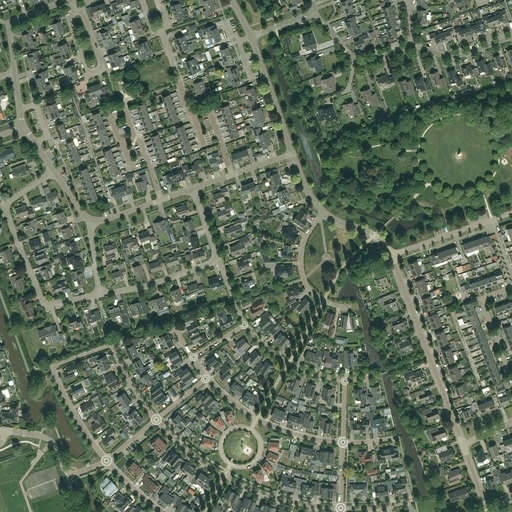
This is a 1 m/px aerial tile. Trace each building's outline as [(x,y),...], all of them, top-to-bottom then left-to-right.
[(116,0),(119,7),(116,8),(113,9),(115,15),(124,11),(122,7),(126,6),(123,0),(116,0)] [(130,0),(123,0),(126,6),(129,4),(131,9),(139,6),(137,0),(131,2),(130,0)] [(175,0),(176,1),(177,4),(171,6),(173,12),(182,9),(181,6),(183,6),(182,5),(184,4),(184,3),(183,0),(175,0)] [(468,0),(455,5),(456,8),(458,7),(459,10),(470,6),(468,0)] [(102,16),(106,15),(111,13),(109,6),(106,7),(105,3),(98,6),(101,13),(102,16)] [(213,4),(205,7),(207,10),(203,11),(205,17),(212,14),(211,11),(215,10),(213,4)] [(386,4),(380,6),(381,8),(383,8),(384,13),(392,10),(391,5),(387,6),(386,4)] [(454,17),(448,4),(445,5),(450,18),(454,17)] [(352,5),(343,8),(345,13),(349,12),(351,16),(358,13),(356,7),(353,8),(352,5)] [(101,13),(98,6),(92,8),(93,12),(91,13),(93,20),(99,18),(97,14),(101,13)] [(428,6),(421,7),(421,10),(418,10),(418,15),(427,15),(426,9),(428,9),(428,6)] [(182,9),(173,12),(175,18),(181,16),(182,19),(189,17),(187,11),(183,12),(182,9)] [(478,9),(471,11),(473,15),(477,14),(478,17),(481,16),(478,9)] [(499,11),(495,12),(496,15),(499,23),(505,22),(503,17),(506,16),(503,9),(499,11)] [(494,15),(491,16),(494,25),(499,23),(496,15),(495,12),(493,13),(494,15)] [(490,14),(487,15),(482,17),(484,23),(487,22),(489,27),(494,25),(491,16),(490,14)] [(427,15),(418,15),(419,21),(422,20),(422,23),(429,23),(428,20),(427,20),(427,15)] [(348,22),(346,22),(347,25),(346,25),(346,26),(347,28),(348,29),(348,28),(348,29),(357,25),(354,19),(356,18),(355,16),(347,19),(348,22)] [(131,21),(131,19),(130,17),(129,18),(126,19),(124,19),(127,26),(131,24),(133,29),(141,25),(139,19),(131,21)] [(57,18),(55,19),(48,22),(50,27),(53,26),(55,30),(63,27),(61,21),(59,22),(57,18)] [(481,20),(473,22),(477,33),(482,32),(480,27),(483,26),(481,20)] [(473,22),(468,24),(471,35),(477,33),(473,22)] [(103,27),(105,32),(101,33),(103,39),(112,36),(111,33),(113,32),(110,24),(103,27)] [(471,35),(468,24),(466,25),(466,27),(463,28),(466,37),(471,35)] [(130,35),(131,38),(126,40),(127,43),(132,41),(138,39),(136,35),(144,32),(141,25),(133,29),(134,33),(130,35)] [(357,25),(348,29),(351,35),(355,33),(356,36),(362,34),(359,28),(358,28),(357,25)] [(63,27),(55,30),(56,34),(53,34),(55,40),(56,40),(57,42),(61,40),(60,39),(62,38),(61,35),(65,33),(63,27)] [(207,38),(219,34),(217,28),(210,30),(209,27),(202,30),(203,33),(205,32),(207,38)] [(444,32),(447,41),(452,39),(451,34),(454,33),(451,27),(446,29),(447,31),(444,32)] [(466,37),(463,28),(460,30),(459,27),(454,29),(456,35),(459,34),(461,39),(466,37)] [(25,41),(32,38),(31,35),(33,34),(32,28),(26,30),(27,33),(23,35),(25,41)] [(188,34),(187,31),(181,34),(182,36),(176,39),(178,45),(187,42),(186,39),(190,38),(188,34)] [(397,36),(396,31),(388,34),(389,39),(388,39),(389,42),(395,40),(394,37),(397,36)] [(447,41),(444,32),(441,33),(440,31),(438,32),(439,34),(442,42),(447,41)] [(305,54),(313,52),(312,48),(316,46),(315,43),(316,43),(312,33),(306,35),(307,39),(304,40),(306,46),(302,47),(305,54)] [(442,42),(439,34),(436,35),(435,33),(429,35),(431,41),(435,39),(437,44),(442,42)] [(207,38),(209,44),(207,45),(208,48),(215,45),(214,42),(221,40),(219,34),(207,38)] [(354,42),(357,48),(365,45),(364,41),(369,39),(367,34),(361,36),(362,39),(354,42)] [(113,40),(112,36),(103,39),(105,46),(105,45),(106,48),(117,44),(115,39),(113,40)] [(33,42),(32,38),(25,41),(27,47),(31,45),(32,48),(38,46),(36,41),(33,42)] [(134,42),(134,43),(132,43),(133,45),(134,45),(135,46),(136,45),(137,48),(140,47),(141,50),(149,47),(147,41),(141,43),(140,40),(134,42)] [(61,52),(69,49),(67,43),(59,46),(58,42),(53,44),(55,49),(59,48),(61,52)] [(188,45),(187,42),(178,45),(180,51),(186,49),(187,52),(194,49),(192,43),(188,45)] [(224,46),(220,47),(219,45),(214,47),(217,54),(221,52),(222,56),(230,53),(228,47),(225,48),(224,46)] [(111,61),(119,58),(118,55),(122,53),(120,47),(113,50),(114,53),(109,55),(111,61)] [(149,47),(141,50),(138,51),(139,55),(138,55),(139,57),(140,61),(147,58),(146,55),(152,53),(149,47)] [(58,58),(54,59),(56,65),(60,64),(60,63),(65,62),(64,58),(71,55),(69,49),(61,52),(62,56),(58,58)] [(30,63),(39,60),(37,54),(40,53),(39,50),(32,52),(33,55),(28,57),(30,63)] [(230,53),(222,56),(220,57),(221,60),(219,61),(221,67),(224,66),(224,65),(230,63),(229,60),(232,59),(230,53)] [(198,64),(196,58),(198,58),(197,54),(190,57),(191,60),(185,62),(188,68),(198,64)] [(494,56),(495,61),(492,62),(494,69),(497,68),(497,66),(502,64),(504,68),(507,67),(505,59),(502,60),(500,54),(494,56)] [(309,58),(309,59),(306,61),(308,67),(310,66),(310,68),(315,66),(316,70),(324,68),(322,62),(322,61),(321,57),(318,58),(317,55),(309,58)] [(121,64),(119,58),(111,61),(113,67),(119,65),(120,68),(126,66),(125,63),(121,64)] [(478,67),(479,72),(486,70),(487,75),(493,73),(491,65),(487,66),(484,59),(477,61),(478,67)] [(39,60),(30,63),(33,69),(37,67),(38,70),(45,68),(44,65),(41,66),(39,60)] [(65,75),(76,71),(74,65),(68,67),(67,64),(60,66),(61,69),(63,69),(65,75)] [(198,64),(188,68),(190,74),(196,72),(197,75),(203,73),(202,70),(201,70),(199,64),(198,64)] [(466,67),(462,68),(464,76),(471,74),(472,77),(478,75),(475,68),(473,69),(471,64),(466,66),(466,67)] [(230,77),(240,73),(238,67),(233,69),(232,66),(227,68),(228,73),(230,77)] [(447,72),(450,79),(449,79),(450,83),(456,81),(458,86),(464,83),(461,76),(458,77),(455,69),(447,72)] [(45,71),(39,73),(41,77),(36,78),(38,84),(45,82),(46,81),(45,78),(47,77),(49,77),(47,70),(45,71)] [(65,75),(68,74),(69,77),(65,78),(67,85),(74,82),(73,79),(78,77),(76,71),(65,75)] [(432,78),(434,84),(439,83),(441,87),(446,85),(444,77),(440,78),(438,72),(431,74),(432,78)] [(240,73),(230,77),(231,81),(234,87),(239,84),(238,81),(242,79),(240,73)] [(378,78),(380,87),(388,84),(390,87),(396,85),(393,77),(389,78),(388,75),(382,76),(382,77),(378,78)] [(196,88),(205,85),(204,82),(207,81),(205,76),(200,78),(201,81),(194,83),(196,88)] [(312,78),(315,86),(321,83),(319,76),(312,78)] [(333,76),(322,80),(327,92),(336,89),(333,81),(334,81),(333,76)] [(428,79),(424,80),(422,76),(414,79),(417,88),(421,87),(422,91),(427,90),(427,91),(431,89),(428,79)] [(399,82),(402,91),(407,89),(409,94),(415,92),(412,84),(408,86),(406,79),(399,82)] [(45,82),(38,84),(40,90),(45,88),(46,92),(52,90),(50,84),(46,85),(45,82)] [(100,83),(94,86),(97,94),(103,92),(104,96),(108,95),(106,88),(102,89),(100,83)] [(205,85),(196,88),(198,94),(204,91),(206,97),(212,95),(209,87),(206,88),(205,85)] [(248,96),(256,93),(253,87),(249,89),(248,85),(238,89),(240,95),(247,92),(248,96)] [(97,94),(94,86),(88,88),(90,94),(86,95),(88,102),(92,100),(92,99),(98,97),(97,94)] [(362,91),(364,97),(362,98),(363,102),(371,99),(373,104),(378,103),(375,94),(372,95),(370,89),(362,91)] [(248,96),(245,97),(247,100),(249,106),(255,104),(253,101),(258,99),(256,93),(248,96)] [(164,102),(172,99),(171,97),(172,96),(171,94),(162,97),(164,102)] [(50,112),(58,109),(56,105),(61,103),(59,97),(54,99),(55,103),(47,106),(50,112)] [(173,99),(172,99),(164,102),(166,107),(173,105),(173,102),(174,102),(173,99)] [(354,105),(353,102),(343,105),(344,110),(348,109),(350,115),(353,113),(354,115),(361,113),(358,104),(354,105)] [(139,111),(147,108),(145,103),(137,105),(138,108),(137,108),(138,111),(139,111)] [(175,104),(173,105),(166,107),(168,112),(175,110),(174,107),(176,107),(175,104)] [(223,113),(230,110),(229,105),(221,107),(222,110),(221,110),(222,113),(223,113)] [(326,107),(318,110),(321,120),(327,117),(328,120),(337,116),(333,106),(326,108),(326,107)] [(255,117),(263,114),(261,107),(253,110),(252,107),(246,109),(248,114),(253,112),(255,117)] [(147,108),(139,111),(140,113),(139,114),(140,117),(141,116),(149,114),(147,108)] [(58,109),(50,112),(52,118),(60,115),(61,119),(66,117),(64,111),(60,113),(58,109)] [(176,109),(175,110),(168,112),(169,118),(177,115),(176,112),(177,112),(176,109)] [(223,113),(224,115),(223,116),(223,118),(224,118),(225,118),(232,115),(230,110),(223,113)] [(102,117),(100,114),(103,113),(102,111),(92,114),(94,120),(102,117)] [(149,114),(141,116),(142,119),(141,119),(142,122),(143,121),(150,119),(149,114)] [(263,114),(255,117),(256,121),(251,123),(253,128),(259,126),(258,123),(265,120),(263,114)] [(178,115),(177,115),(169,118),(171,123),(179,120),(178,118),(179,117),(178,115)] [(225,118),(224,118),(225,120),(224,121),(225,124),(226,123),(234,120),(232,115),(225,118)] [(104,116),(102,117),(94,120),(96,125),(103,122),(102,119),(105,118),(104,116)] [(65,118),(65,119),(59,121),(60,124),(56,126),(58,132),(66,130),(63,123),(66,122),(70,121),(69,120),(70,119),(69,117),(68,118),(68,117),(65,118)] [(150,119),(143,121),(144,124),(143,124),(143,127),(145,127),(152,124),(150,119)] [(234,120),(226,123),(227,126),(226,126),(227,129),(228,128),(236,126),(234,120)] [(103,122),(96,125),(98,130),(105,127),(104,124),(106,123),(106,121),(103,122)] [(152,124),(145,127),(145,129),(144,129),(145,132),(154,129),(152,124)] [(177,133),(185,130),(184,128),(185,127),(184,125),(176,128),(177,133)] [(107,126),(105,127),(98,130),(99,135),(107,132),(106,129),(108,129),(107,126)] [(236,126),(228,128),(229,131),(228,131),(229,134),(230,134),(238,131),(236,126)] [(262,133),(261,130),(260,127),(253,130),(256,138),(259,137),(260,141),(269,138),(267,131),(262,133)] [(66,130),(58,132),(60,139),(66,137),(67,140),(74,137),(73,134),(72,131),(70,132),(69,132),(67,133),(66,130)] [(186,130),(185,130),(177,133),(179,138),(187,136),(186,133),(187,133),(186,130)] [(238,131),(230,134),(231,136),(230,136),(231,139),(240,136),(238,131)] [(107,132),(99,135),(101,140),(109,138),(108,135),(110,134),(109,132),(107,132)] [(153,142),(160,139),(158,134),(151,137),(152,139),(151,140),(152,142),(153,142)] [(188,135),(187,136),(179,138),(181,143),(189,141),(188,138),(189,138),(188,135)] [(111,137),(109,138),(101,140),(103,146),(111,143),(110,140),(112,139),(111,137)] [(73,139),(74,140),(66,143),(68,146),(65,147),(66,149),(68,149),(76,146),(79,145),(76,138),(73,139)] [(269,138),(260,141),(262,147),(259,148),(260,151),(268,148),(267,145),(271,144),(269,138)] [(160,139),(153,142),(154,144),(153,145),(153,148),(155,147),(162,145),(160,139)] [(190,140),(189,141),(181,143),(183,149),(191,146),(190,144),(191,143),(190,140)] [(162,145),(155,147),(156,150),(154,150),(155,153),(156,152),(164,150),(162,145)] [(76,146),(68,149),(69,151),(67,152),(68,154),(70,154),(78,151),(76,146)] [(192,146),(191,146),(183,149),(185,154),(192,151),(192,149),(193,148),(192,146)] [(0,155),(0,162),(3,161),(3,160),(15,155),(12,148),(0,153),(1,155),(0,155)] [(113,154),(112,151),(113,151),(112,148),(103,151),(105,157),(113,154)] [(241,151),(244,160),(253,157),(250,148),(241,151)] [(164,150),(156,152),(157,155),(156,155),(157,158),(158,157),(166,155),(164,150)] [(78,151),(70,154),(71,157),(69,157),(70,160),(72,159),(80,156),(78,151)] [(244,160),(241,151),(231,154),(235,163),(244,160)] [(213,157),(209,159),(212,166),(218,164),(216,159),(221,158),(218,152),(212,154),(213,157)] [(113,154),(105,157),(107,162),(115,159),(114,156),(115,156),(114,153),(113,154)] [(166,155),(158,157),(159,160),(158,160),(159,163),(168,160),(166,155)] [(80,156),(72,159),(73,162),(71,163),(72,165),(81,161),(80,156)] [(116,159),(115,159),(107,162),(109,167),(116,164),(116,162),(117,161),(116,159)] [(170,168),(180,165),(178,160),(169,163),(170,168)] [(195,164),(192,166),(195,173),(201,171),(199,167),(202,166),(200,160),(194,162),(195,164)] [(123,162),(116,164),(109,167),(113,180),(122,177),(122,176),(120,169),(118,170),(117,167),(118,167),(119,165),(124,164),(123,162)] [(11,169),(15,178),(29,173),(25,164),(11,169)] [(195,173),(192,166),(188,167),(187,164),(182,166),(184,172),(187,171),(189,175),(195,173)] [(81,176),(89,173),(87,168),(79,170),(80,174),(78,174),(79,177),(81,176)] [(172,173),(176,182),(185,179),(182,170),(172,173)] [(271,180),(280,177),(278,172),(273,174),(272,170),(266,172),(268,178),(267,178),(268,181),(271,180)] [(89,173),(81,176),(82,179),(80,180),(81,182),(83,181),(91,178),(89,173)] [(176,182),(172,173),(163,177),(166,185),(176,182)] [(141,181),(138,182),(136,183),(139,191),(147,188),(145,182),(148,181),(146,174),(140,176),(141,181)] [(280,177),(271,180),(273,183),(270,184),(272,190),(278,188),(277,184),(282,182),(280,177)] [(91,178),(83,181),(84,184),(82,185),(83,187),(85,186),(92,184),(91,178)] [(120,183),(121,186),(118,187),(121,196),(127,194),(126,189),(129,188),(126,181),(123,182),(123,183),(120,183)] [(253,182),(248,184),(250,191),(254,190),(255,193),(261,191),(259,184),(255,186),(253,182)] [(92,184),(85,186),(86,189),(84,190),(85,192),(87,191),(94,189),(92,184)] [(250,191),(248,184),(242,186),(243,190),(240,191),(242,197),(242,198),(242,200),(248,198),(248,195),(247,193),(250,191)] [(114,186),(111,187),(108,188),(110,195),(113,194),(115,198),(121,196),(118,187),(115,188),(114,186)] [(215,198),(214,199),(216,204),(222,201),(225,199),(224,195),(225,195),(225,194),(228,193),(226,187),(220,189),(221,192),(214,195),(215,198)] [(279,188),(273,190),(271,191),(273,197),(278,195),(279,198),(288,195),(286,189),(280,191),(279,188)] [(94,189),(87,191),(88,194),(86,195),(86,197),(88,197),(96,194),(94,189)] [(46,193),(51,206),(56,205),(56,203),(60,201),(56,191),(51,193),(51,191),(46,193)] [(96,194),(88,197),(89,200),(87,200),(88,203),(98,199),(96,194)] [(288,195),(279,198),(280,201),(278,202),(281,212),(287,209),(284,202),(290,200),(288,195)] [(33,203),(34,208),(42,205),(43,207),(49,205),(46,198),(42,199),(41,196),(38,198),(32,200),(33,203)] [(226,209),(217,212),(220,219),(231,215),(229,211),(233,209),(231,204),(225,206),(226,209)] [(26,205),(16,209),(19,217),(29,214),(30,218),(34,216),(31,208),(28,210),(26,205)] [(179,216),(183,214),(189,212),(188,208),(187,208),(186,205),(176,208),(179,216)] [(298,214),(293,220),(302,227),(303,226),(305,226),(306,223),(306,222),(307,221),(305,219),(308,215),(302,210),(299,215),(298,214)] [(59,222),(55,223),(47,226),(48,231),(57,228),(58,227),(65,225),(66,224),(65,221),(67,221),(66,218),(63,211),(56,214),(59,222)] [(33,219),(26,222),(27,225),(24,226),(25,230),(26,229),(28,235),(35,233),(32,225),(35,224),(33,219)] [(183,230),(185,236),(191,234),(189,230),(195,228),(191,219),(184,222),(186,229),(183,230)] [(235,225),(225,229),(228,236),(231,235),(232,237),(236,235),(235,234),(243,231),(240,224),(242,223),(240,219),(234,221),(235,225)] [(164,220),(154,224),(157,233),(167,229),(169,235),(173,234),(170,226),(166,227),(164,220)] [(65,225),(58,227),(60,233),(62,232),(65,238),(73,236),(69,226),(66,228),(65,225)] [(295,228),(290,225),(288,229),(287,228),(286,229),(285,228),(284,228),(281,232),(281,233),(283,234),(282,235),(283,235),(286,237),(293,241),(298,235),(293,232),(295,228)] [(149,231),(139,234),(141,242),(150,239),(151,242),(156,240),(153,233),(150,234),(149,231)] [(191,234),(185,236),(187,241),(191,240),(193,247),(200,244),(197,235),(192,237),(191,234)] [(250,235),(248,236),(239,239),(240,242),(238,243),(239,244),(230,247),(233,255),(246,251),(244,245),(250,243),(250,244),(253,243),(250,235)] [(487,236),(481,238),(484,247),(490,244),(487,236)] [(139,248),(138,245),(136,239),(133,240),(132,237),(127,238),(128,239),(122,241),(124,248),(130,246),(131,248),(133,247),(134,249),(139,248)] [(39,238),(29,242),(32,249),(42,246),(39,238)] [(484,247),(481,238),(475,240),(478,249),(484,247)] [(72,239),(65,242),(67,246),(68,245),(71,253),(79,250),(75,241),(73,242),(72,239)] [(478,249),(475,240),(469,242),(472,251),(478,249)] [(472,251),(469,242),(463,244),(466,253),(472,251)] [(118,251),(118,250),(115,243),(105,247),(107,254),(105,255),(107,260),(112,258),(112,256),(115,255),(114,252),(118,251)] [(282,250),(281,258),(292,259),(293,252),(292,252),(292,251),(292,250),(291,250),(292,245),(285,245),(284,251),(282,250)] [(0,248),(0,255),(2,255),(5,263),(13,260),(9,249),(4,251),(3,247),(0,248)] [(455,247),(449,249),(452,258),(459,255),(455,247)] [(39,254),(36,256),(38,263),(47,260),(44,253),(47,252),(46,248),(38,251),(39,254)] [(449,249),(443,251),(446,260),(452,258),(449,249)] [(191,253),(190,251),(185,253),(185,255),(186,255),(188,260),(193,258),(191,253)] [(193,254),(196,262),(200,260),(205,258),(204,256),(205,256),(205,255),(205,253),(203,252),(203,251),(193,254)] [(443,251),(437,253),(441,262),(446,260),(443,251)] [(176,254),(176,255),(172,257),(171,256),(170,255),(164,257),(165,259),(166,259),(169,266),(174,264),(179,263),(178,260),(182,259),(180,252),(176,254)] [(437,253),(431,255),(432,256),(428,257),(431,266),(435,265),(434,264),(441,262),(437,253)] [(244,260),(237,262),(240,270),(250,266),(248,261),(252,259),(250,254),(243,257),(244,260)] [(76,255),(69,258),(66,258),(68,264),(73,263),(75,268),(83,265),(80,257),(77,258),(76,255)] [(138,260),(140,265),(133,267),(137,277),(144,274),(141,265),(145,263),(142,255),(136,257),(134,257),(135,261),(137,260),(138,260)] [(160,261),(149,265),(152,272),(157,270),(158,270),(162,269),(161,266),(164,265),(162,258),(159,259),(160,261)] [(418,265),(419,265),(417,262),(422,260),(421,258),(416,260),(408,264),(410,270),(419,267),(418,265)] [(50,263),(51,263),(43,266),(44,269),(41,270),(42,274),(43,273),(45,279),(52,277),(49,269),(52,268),(51,266),(54,265),(54,262),(50,263)] [(287,276),(287,275),(287,274),(292,274),(292,266),(276,266),(276,262),(264,262),(266,268),(276,268),(276,274),(282,274),(282,275),(283,276),(284,277),(285,277),(286,277),(287,276)] [(419,267),(410,270),(413,276),(421,272),(420,268),(424,266),(423,264),(419,265),(418,265),(419,267)] [(458,264),(455,265),(456,269),(457,269),(457,271),(458,273),(463,271),(466,270),(464,265),(462,266),(461,265),(458,266),(458,264)] [(121,269),(121,271),(111,274),(114,282),(118,280),(120,279),(121,279),(124,278),(123,275),(126,273),(125,268),(121,269)] [(79,270),(72,272),(66,274),(67,275),(66,275),(68,280),(71,279),(69,275),(73,274),(74,278),(76,277),(79,285),(86,283),(82,272),(80,273),(79,270)] [(373,272),(373,273),(369,274),(370,276),(374,274),(377,284),(382,282),(384,286),(389,284),(385,273),(382,274),(380,270),(373,272)] [(468,278),(467,275),(471,274),(470,271),(462,274),(463,277),(464,276),(465,279),(468,278)] [(253,272),(252,272),(244,275),(245,279),(241,280),(245,291),(250,289),(249,285),(254,283),(253,279),(255,278),(253,272)] [(502,273),(495,275),(498,283),(504,280),(502,273)] [(427,278),(425,274),(422,276),(423,278),(415,281),(417,287),(426,284),(425,283),(424,279),(427,278)] [(17,275),(10,277),(12,282),(14,281),(17,292),(22,290),(24,289),(22,283),(23,283),(21,278),(19,279),(17,275)] [(498,283),(495,275),(489,277),(492,285),(498,283)] [(217,277),(208,280),(211,287),(217,285),(219,288),(224,286),(222,281),(219,282),(217,277)] [(489,277),(483,279),(485,287),(492,285),(489,277)] [(483,279),(476,281),(479,289),(485,287),(483,279)] [(54,285),(55,287),(53,288),(54,293),(63,290),(64,292),(67,291),(69,296),(72,295),(70,290),(67,281),(54,285)] [(426,284),(417,287),(419,293),(428,290),(426,285),(431,284),(430,281),(425,283),(426,284)] [(464,285),(462,286),(464,292),(466,291),(466,293),(472,291),(473,291),(479,289),(476,281),(470,283),(464,285)] [(205,292),(202,285),(198,286),(197,283),(188,287),(190,295),(197,292),(199,297),(206,294),(205,292)] [(290,297),(286,300),(289,305),(296,301),(294,298),(301,293),(297,287),(294,289),(294,288),(287,293),(290,297)] [(171,291),(175,301),(180,299),(182,304),(188,302),(185,295),(182,296),(179,288),(171,291)] [(428,293),(429,296),(421,299),(424,305),(432,302),(432,301),(431,297),(435,295),(434,293),(434,291),(428,293)] [(390,295),(382,297),(378,299),(379,301),(381,300),(382,304),(385,304),(387,309),(392,307),(393,311),(398,309),(394,298),(391,299),(390,295)] [(169,311),(168,307),(165,299),(161,301),(160,297),(150,301),(151,306),(155,305),(157,310),(159,315),(169,311)] [(291,307),(295,311),(298,309),(303,313),(308,308),(307,307),(311,303),(308,301),(309,301),(306,298),(300,304),(300,303),(299,304),(296,302),(291,307)] [(260,299),(254,303),(256,306),(250,309),(254,316),(263,311),(261,307),(264,305),(260,299)] [(436,299),(432,301),(432,302),(424,305),(426,311),(435,308),(436,310),(443,307),(442,305),(435,307),(433,303),(437,301),(436,299)] [(27,300),(20,302),(19,303),(22,311),(25,310),(27,317),(35,314),(31,302),(28,303),(27,300)] [(150,317),(148,311),(145,301),(141,302),(140,301),(130,305),(132,310),(131,310),(133,316),(142,312),(142,314),(147,312),(149,317),(150,317)] [(466,310),(474,307),(472,302),(464,305),(466,310)] [(507,303),(501,305),(504,313),(510,311),(507,303)] [(119,305),(113,307),(113,306),(108,308),(112,320),(113,321),(115,321),(116,320),(116,318),(115,316),(120,314),(121,317),(123,322),(126,323),(130,322),(125,308),(121,309),(119,305)] [(504,313),(501,305),(495,307),(498,315),(504,313)] [(466,310),(468,316),(466,317),(476,313),(474,307),(466,310)] [(99,310),(87,314),(90,324),(102,320),(99,310)] [(439,318),(437,314),(442,313),(441,310),(436,312),(436,313),(428,316),(430,322),(439,319),(439,318)] [(220,321),(219,322),(223,329),(234,323),(230,316),(227,318),(224,311),(217,315),(220,321)] [(349,311),(348,316),(342,315),(340,327),(346,328),(346,329),(352,329),(351,328),(357,327),(355,315),(350,316),(349,311)] [(263,328),(271,322),(269,319),(272,317),(268,312),(261,318),(263,321),(259,324),(263,328)] [(332,337),(333,334),(335,328),(332,327),(333,326),(334,321),(336,315),(328,312),(325,323),(331,325),(330,326),(331,327),(328,335),(332,337)] [(478,318),(476,313),(466,317),(466,319),(469,318),(470,321),(478,318)] [(388,319),(380,322),(381,325),(389,322),(390,324),(392,323),(395,329),(400,327),(401,331),(406,329),(402,319),(399,320),(397,315),(388,319)] [(443,316),(439,318),(439,319),(430,322),(433,328),(441,325),(440,320),(444,319),(443,316)] [(68,320),(70,324),(66,325),(68,330),(72,329),(72,330),(79,327),(80,329),(84,327),(81,318),(77,320),(76,317),(68,320)] [(478,318),(470,321),(472,327),(480,324),(478,318)] [(274,319),(271,322),(263,328),(267,333),(270,331),(271,333),(281,325),(277,321),(276,322),(274,319)] [(187,327),(189,331),(188,331),(191,337),(199,332),(201,331),(199,327),(200,327),(198,321),(187,327)] [(482,330),(480,324),(472,327),(474,332),(482,330)] [(47,328),(38,331),(42,341),(50,338),(52,343),(61,340),(62,343),(68,341),(65,332),(59,334),(56,325),(50,327),(50,326),(46,327),(47,328)] [(511,330),(511,329),(510,325),(503,328),(505,334),(511,330)] [(279,343),(285,336),(283,334),(283,333),(285,330),(281,326),(276,332),(279,334),(274,340),(279,343)] [(446,337),(445,335),(444,332),(448,330),(447,328),(443,330),(435,334),(437,340),(446,337)] [(482,330),(474,332),(477,338),(484,335),(482,330)] [(201,336),(199,332),(191,337),(194,342),(198,340),(200,344),(207,340),(204,334),(201,336)] [(155,335),(156,338),(154,339),(156,345),(170,339),(168,333),(163,336),(161,333),(155,335)] [(450,334),(445,335),(446,337),(437,340),(439,346),(448,342),(446,338),(451,336),(450,334)] [(287,337),(285,336),(279,343),(283,347),(287,342),(290,345),(294,338),(289,335),(288,337),(287,337)] [(486,341),(484,335),(477,338),(479,344),(486,341)] [(238,342),(236,344),(241,351),(238,353),(240,356),(245,352),(243,349),(249,344),(243,338),(239,342),(238,342)] [(128,353),(137,349),(135,346),(138,345),(137,343),(139,342),(137,339),(135,340),(130,342),(132,345),(125,348),(128,353)] [(173,344),(170,339),(156,345),(157,345),(159,344),(164,353),(169,350),(168,347),(173,344)] [(409,340),(401,343),(400,339),(394,342),(396,345),(399,344),(402,351),(412,347),(409,340)] [(486,341),(479,344),(481,349),(488,346),(486,341)] [(310,361),(314,351),(311,350),(312,347),(307,345),(303,352),(306,353),(304,359),(310,361)] [(452,354),(452,353),(451,349),(455,348),(454,345),(449,347),(450,348),(441,351),(444,357),(452,354)] [(491,352),(488,346),(481,349),(483,355),(491,352)] [(138,352),(137,349),(128,353),(130,359),(136,356),(137,358),(143,355),(142,353),(141,351),(138,352)] [(316,352),(314,351),(310,361),(316,363),(317,359),(321,361),(323,352),(317,349),(316,352)] [(169,350),(164,353),(163,354),(167,360),(170,358),(172,360),(180,356),(176,351),(171,354),(169,350)] [(344,350),(345,368),(349,368),(349,365),(357,365),(357,357),(353,357),(353,352),(349,352),(349,350),(344,350)] [(248,354),(243,359),(247,364),(250,360),(254,364),(261,357),(255,351),(250,357),(248,354)] [(331,366),(332,357),(329,356),(330,352),(324,351),(322,362),(325,363),(325,365),(331,366)] [(452,354),(444,357),(446,363),(455,360),(453,355),(457,353),(456,351),(452,353),(452,354)] [(332,357),(331,366),(337,367),(338,360),(342,361),(343,353),(336,352),(336,357),(332,357)] [(493,357),(491,352),(483,355),(485,360),(493,357)] [(99,365),(108,361),(106,356),(99,359),(98,355),(88,358),(90,363),(94,362),(95,363),(98,362),(99,365)] [(143,355),(137,358),(138,360),(132,363),(135,368),(142,364),(144,363),(142,361),(145,359),(144,357),(143,355)] [(180,356),(172,360),(174,363),(170,366),(173,371),(180,367),(179,364),(183,361),(180,356)] [(214,356),(206,362),(210,367),(213,364),(214,366),(216,370),(223,365),(220,361),(217,358),(216,358),(214,356)] [(493,357),(485,360),(482,361),(483,364),(486,363),(487,366),(495,363),(493,357)] [(108,361),(99,365),(100,368),(98,369),(99,372),(98,372),(99,376),(105,373),(104,370),(111,367),(108,361)] [(260,365),(255,372),(260,375),(263,371),(267,375),(270,371),(271,371),(274,367),(273,367),(273,366),(272,365),(273,365),(272,364),(271,365),(267,361),(263,367),(260,365)] [(459,371),(459,370),(457,367),(462,365),(461,363),(456,365),(448,369),(450,375),(459,371)] [(497,368),(495,363),(487,366),(489,371),(497,368)] [(70,370),(64,373),(67,379),(75,376),(74,372),(78,370),(75,364),(68,367),(70,370)] [(144,367),(142,364),(135,368),(138,373),(149,367),(148,365),(144,367)] [(227,365),(222,369),(224,372),(224,373),(220,377),(224,381),(231,375),(229,373),(232,370),(227,365)] [(183,378),(191,372),(187,368),(182,372),(180,369),(173,374),(177,379),(181,376),(183,378)] [(499,374),(497,368),(489,371),(491,377),(499,374)] [(463,369),(459,370),(459,371),(450,375),(453,381),(461,377),(460,373),(464,371),(463,369)] [(412,370),(404,374),(403,374),(406,380),(412,378),(414,382),(417,381),(418,385),(422,383),(420,379),(424,378),(421,371),(413,374),(412,370)] [(152,373),(151,371),(140,378),(143,382),(150,378),(149,375),(152,373)] [(191,372),(183,378),(185,381),(180,385),(184,389),(191,384),(189,382),(194,377),(191,372)] [(109,384),(117,380),(114,374),(112,376),(110,373),(105,376),(106,379),(109,384)] [(501,380),(499,374),(491,377),(494,383),(501,380)] [(234,391),(239,384),(237,382),(240,379),(236,376),(232,380),(234,382),(229,387),(234,391)] [(150,378),(143,382),(146,387),(157,381),(156,378),(153,380),(151,377),(150,378)] [(289,386),(289,388),(296,391),(301,380),(293,377),(291,383),(290,382),(289,382),(288,383),(287,383),(287,384),(288,384),(288,385),(288,386),(289,386)] [(88,378),(83,380),(77,383),(79,387),(72,390),(76,398),(86,393),(83,388),(91,384),(88,378)] [(120,385),(117,380),(109,384),(111,389),(112,389),(113,392),(119,389),(117,386),(120,385)] [(155,399),(163,393),(161,390),(163,388),(160,383),(150,390),(153,393),(151,394),(155,399)] [(242,386),(239,384),(234,391),(238,395),(243,389),(244,391),(248,386),(245,383),(242,386)] [(308,383),(305,395),(313,397),(316,385),(308,383)] [(466,383),(462,385),(455,387),(458,395),(464,393),(464,392),(468,391),(466,383)] [(248,386),(244,391),(246,392),(242,398),(247,401),(252,394),(250,392),(252,389),(250,387),(248,386)] [(379,386),(370,387),(372,396),(369,397),(370,404),(376,403),(375,398),(381,397),(379,386)] [(174,390),(172,387),(168,389),(174,397),(177,394),(174,390)] [(325,387),(322,399),(328,400),(327,404),(333,406),(335,397),(332,397),(332,395),(331,395),(333,389),(325,387)] [(0,405),(6,403),(5,399),(6,398),(5,395),(9,394),(7,388),(1,390),(0,390),(0,405)] [(355,389),(355,393),(354,393),(353,393),(353,395),(354,396),(355,396),(355,399),(361,399),(361,403),(366,403),(366,396),(363,396),(362,389),(355,389)] [(423,389),(415,392),(416,397),(419,396),(421,403),(433,399),(430,392),(425,394),(423,389)] [(255,396),(252,394),(247,401),(252,405),(258,396),(260,398),(263,393),(260,391),(259,393),(257,392),(255,396)] [(509,391),(506,392),(502,393),(503,397),(499,398),(502,405),(510,402),(509,399),(511,398),(509,391)] [(97,392),(90,396),(92,401),(99,397),(97,392)] [(121,402),(128,397),(124,392),(119,396),(117,392),(112,395),(114,399),(116,398),(118,400),(119,399),(121,402)] [(204,404),(211,396),(207,392),(204,396),(201,393),(195,399),(200,404),(202,402),(204,404)] [(165,396),(163,393),(155,399),(158,405),(167,398),(170,396),(168,394),(165,396)] [(216,400),(211,396),(204,404),(206,406),(204,408),(209,413),(215,407),(212,404),(216,400)] [(128,397),(121,402),(123,405),(119,407),(123,413),(128,409),(126,406),(131,402),(128,397)] [(492,400),(485,402),(488,410),(495,408),(492,400)] [(90,401),(80,407),(84,414),(95,408),(90,401)] [(2,417),(1,420),(17,422),(19,402),(10,406),(9,413),(2,412),(2,413),(1,413),(1,416),(2,417)] [(488,410),(485,402),(478,405),(481,413),(488,410)] [(277,418),(281,408),(278,407),(279,405),(275,403),(270,410),(274,411),(272,416),(277,418)] [(472,412),(470,406),(464,408),(465,411),(462,412),(465,419),(471,417),(470,413),(472,412)] [(277,418),(282,420),(284,416),(286,416),(290,408),(287,407),(286,408),(285,407),(284,409),(281,408),(277,418)] [(290,407),(290,408),(286,416),(289,417),(287,422),(293,424),(296,414),(295,415),(292,414),(294,411),(292,410),(293,408),(290,407)] [(430,408),(422,411),(424,416),(426,415),(429,422),(440,418),(437,411),(432,412),(430,408)] [(128,409),(123,413),(122,414),(126,420),(129,418),(131,421),(139,414),(136,409),(131,413),(128,409)] [(176,424),(184,417),(182,415),(183,413),(179,409),(173,415),(175,417),(172,420),(176,424)] [(221,416),(220,417),(224,422),(226,421),(227,421),(227,422),(234,420),(233,419),(234,418),(235,417),(234,416),(234,415),(232,415),(231,410),(225,412),(224,411),(220,412),(221,416)] [(299,415),(296,414),(293,424),(298,426),(300,419),(302,420),(304,414),(300,412),(299,415)] [(139,414),(131,421),(134,424),(131,426),(133,429),(138,425),(138,423),(143,419),(139,414)] [(314,421),(310,420),(311,415),(305,414),(303,423),(306,424),(306,427),(307,427),(307,428),(311,429),(311,428),(312,428),(313,425),(314,421)] [(98,415),(93,418),(96,422),(92,425),(96,432),(102,428),(102,429),(107,426),(102,419),(101,419),(98,415)] [(213,419),(209,421),(212,424),(211,426),(216,430),(218,428),(218,427),(219,428),(225,424),(224,422),(220,417),(219,416),(214,420),(213,419)] [(186,419),(184,417),(176,424),(180,429),(184,425),(186,428),(192,422),(187,417),(186,419)] [(322,417),(321,424),(324,425),(323,431),(331,432),(331,427),(332,427),(333,423),(327,422),(328,418),(322,417)] [(384,419),(384,417),(376,419),(375,419),(370,420),(371,427),(377,426),(378,431),(386,429),(385,423),(388,423),(387,418),(384,419)] [(359,423),(360,433),(365,433),(365,426),(369,426),(369,419),(362,420),(363,423),(359,423)] [(360,433),(359,423),(357,423),(357,420),(350,420),(351,426),(354,426),(354,433),(360,433)] [(205,430),(202,433),(206,435),(205,437),(212,439),(212,437),(213,436),(214,437),(218,431),(216,430),(211,426),(210,425),(206,431),(205,430)] [(188,427),(183,432),(187,437),(192,432),(188,427)] [(436,427),(430,429),(425,431),(427,436),(431,434),(434,441),(441,438),(442,440),(443,440),(446,439),(447,438),(446,436),(447,436),(444,429),(438,431),(436,427)] [(109,435),(102,440),(106,445),(107,445),(109,447),(108,446),(115,441),(112,437),(113,436),(116,433),(112,428),(107,432),(109,435)] [(155,448),(163,441),(158,436),(157,438),(156,437),(152,441),(151,440),(148,444),(151,447),(152,445),(155,448)] [(201,443),(200,447),(207,449),(209,449),(210,449),(211,447),(211,446),(212,447),(214,440),(212,439),(205,437),(204,437),(202,444),(201,443)] [(269,442),(269,449),(271,449),(278,449),(279,449),(279,442),(281,443),(281,439),(273,438),(272,438),(271,439),(270,441),(270,442),(269,442)] [(511,448),(511,445),(509,438),(503,441),(505,448),(508,447),(509,450),(511,448)] [(167,445),(163,441),(155,448),(158,451),(157,453),(160,456),(163,452),(163,451),(166,447),(167,445)] [(495,444),(489,447),(492,456),(495,455),(496,458),(500,457),(501,461),(504,460),(502,454),(499,455),(495,444)] [(448,450),(446,445),(434,449),(437,454),(438,454),(441,461),(446,459),(447,462),(452,460),(451,457),(454,456),(451,448),(448,450)] [(305,457),(307,448),(301,446),(300,451),(296,450),(294,459),(301,461),(302,457),(305,457)] [(387,449),(388,458),(392,457),(393,461),(399,460),(398,452),(394,453),(393,447),(387,449)] [(307,448),(305,457),(308,458),(307,462),(315,464),(317,455),(312,454),(313,449),(307,448)] [(269,452),(267,458),(275,462),(277,463),(281,453),(278,451),(278,449),(271,449),(271,452),(269,452)] [(388,458),(387,449),(380,450),(381,455),(377,456),(378,463),(386,461),(385,458),(388,458)] [(170,462),(177,454),(173,450),(169,455),(166,453),(161,458),(166,462),(168,460),(170,462)] [(317,455),(315,464),(322,465),(323,460),(327,461),(328,451),(321,450),(321,455),(317,455)] [(477,456),(474,457),(476,462),(483,460),(484,464),(490,461),(488,455),(485,456),(482,450),(476,452),(477,456)] [(328,451),(327,461),(326,464),(334,465),(335,459),(333,459),(334,452),(328,451)] [(359,452),(360,462),(367,462),(367,461),(373,461),(372,454),(367,454),(366,451),(359,452)] [(182,458),(177,454),(170,462),(172,464),(171,466),(176,470),(180,465),(178,463),(182,458)] [(131,473),(138,465),(135,462),(137,461),(134,458),(130,461),(131,462),(127,466),(128,467),(126,468),(131,473)] [(266,461),(261,466),(263,468),(268,472),(268,473),(273,468),(274,469),(277,466),(278,464),(277,463),(275,462),(274,463),(271,466),(266,461)] [(181,464),(180,465),(176,470),(181,474),(183,471),(186,472),(191,465),(186,462),(183,466),(181,464)] [(138,465),(131,473),(135,477),(136,476),(137,477),(141,473),(142,473),(146,470),(143,467),(141,468),(138,465)] [(191,465),(186,472),(188,474),(186,478),(191,482),(195,475),(193,473),(196,469),(191,465)] [(493,471),(493,473),(487,475),(489,479),(486,480),(489,488),(497,485),(495,480),(494,478),(498,476),(495,469),(496,469),(495,466),(491,467),(493,471)] [(253,475),(253,476),(254,476),(254,477),(255,477),(256,477),(258,481),(264,478),(265,479),(265,480),(266,480),(266,481),(267,481),(268,481),(268,480),(269,480),(266,474),(268,472),(263,468),(260,470),(260,469),(253,472),(254,473),(254,474),(253,474),(253,475)] [(460,481),(458,477),(462,476),(459,469),(451,472),(450,468),(443,471),(445,475),(448,474),(450,479),(448,479),(450,485),(460,481)] [(511,481),(508,472),(505,474),(505,472),(501,473),(499,469),(496,470),(500,479),(503,478),(505,483),(511,481)] [(195,475),(191,482),(190,483),(193,484),(194,483),(196,485),(198,481),(201,483),(206,476),(201,472),(198,477),(195,475)] [(147,489),(153,482),(149,478),(151,476),(147,473),(142,479),(146,482),(143,485),(147,489)] [(288,489),(290,481),(287,480),(288,476),(282,474),(280,481),(284,482),(282,488),(288,489)] [(211,479),(206,476),(201,483),(203,485),(201,488),(203,490),(203,491),(206,493),(211,485),(208,483),(211,479)] [(107,477),(102,482),(101,482),(100,484),(103,489),(104,491),(104,492),(105,493),(105,492),(107,494),(110,491),(112,493),(118,488),(115,486),(116,485),(112,481),(111,481),(107,477)] [(293,482),(290,481),(288,489),(294,491),(296,485),(299,485),(301,477),(300,479),(294,477),(293,482)] [(301,477),(299,485),(299,487),(302,488),(301,493),(307,494),(309,485),(306,484),(307,480),(302,479),(302,477),(301,477)] [(397,479),(400,492),(406,490),(405,484),(407,484),(406,477),(400,478),(401,481),(398,481),(397,479)] [(397,479),(389,481),(390,487),(393,487),(394,493),(400,492),(397,479)] [(309,485),(307,494),(308,494),(308,495),(312,496),(313,494),(313,495),(314,490),(317,490),(318,482),(312,481),(312,485),(309,485)] [(390,487),(389,481),(380,482),(381,486),(382,495),(388,494),(387,488),(390,487)] [(156,484),(153,482),(147,489),(152,492),(154,490),(157,492),(162,486),(158,482),(156,484)] [(327,496),(328,487),(325,487),(325,483),(319,482),(318,490),(321,490),(321,495),(327,496)] [(382,495),(381,486),(378,486),(377,482),(371,483),(372,490),(375,489),(376,496),(382,495)] [(330,487),(328,487),(327,496),(333,496),(333,490),(337,491),(337,484),(331,483),(330,487)] [(164,502),(169,495),(167,493),(169,489),(164,485),(159,492),(162,494),(159,498),(164,502)] [(352,485),(352,492),(360,491),(360,497),(367,497),(367,485),(352,485)] [(466,487),(448,494),(451,502),(469,495),(466,487)] [(231,500),(235,492),(229,489),(227,494),(224,492),(221,500),(226,502),(228,499),(231,500)] [(240,494),(235,492),(231,500),(233,501),(231,506),(234,507),(232,510),(236,511),(241,500),(238,499),(240,494)] [(119,493),(114,498),(116,500),(119,503),(118,504),(116,506),(122,511),(124,509),(132,501),(126,495),(124,497),(119,493)] [(172,497),(169,495),(164,502),(169,505),(172,500),(175,502),(179,497),(174,493),(172,497)] [(178,511),(182,511),(186,505),(183,503),(186,500),(181,497),(176,504),(179,506),(176,510),(178,511)] [(241,500),(236,511),(239,511),(240,509),(243,510),(244,508),(247,509),(251,499),(245,497),(243,502),(241,500)] [(251,499),(247,509),(250,510),(248,511),(255,511),(257,507),(255,506),(256,501),(251,499)] [(189,507),(186,505),(182,511),(193,511),(197,506),(192,503),(189,507)] [(260,508),(257,507),(255,511),(265,511),(268,505),(262,503),(260,508)]
